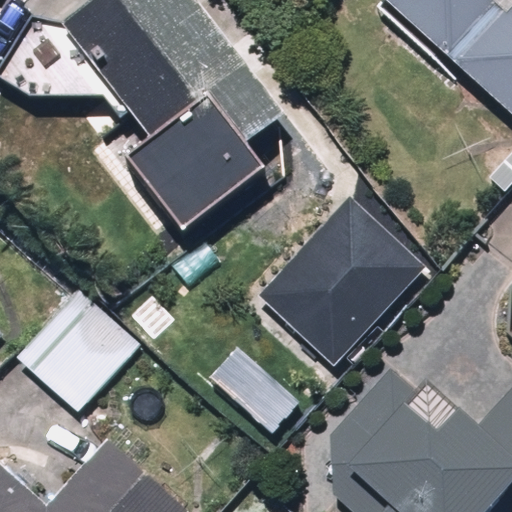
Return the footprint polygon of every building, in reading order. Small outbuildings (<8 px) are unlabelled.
[(167,0),(95,0),(42,43),(134,157),(105,181),(165,255),(248,189),(226,163),(270,128),(167,0)] [(511,0),(363,0),(358,6),(511,147),(511,0)] [(333,197),(238,294),(324,378),(419,281),(333,197)] [(73,290),(6,365),(74,427),(142,353),(73,290)] [(326,439),(292,474),(331,511),(490,511),(502,500),(511,509),(511,393),(463,443),(389,371),(352,410),(342,401),(316,428),(326,439)] [(35,511),(0,478),(0,511),(172,511),(104,447),(42,511),(35,511)]
